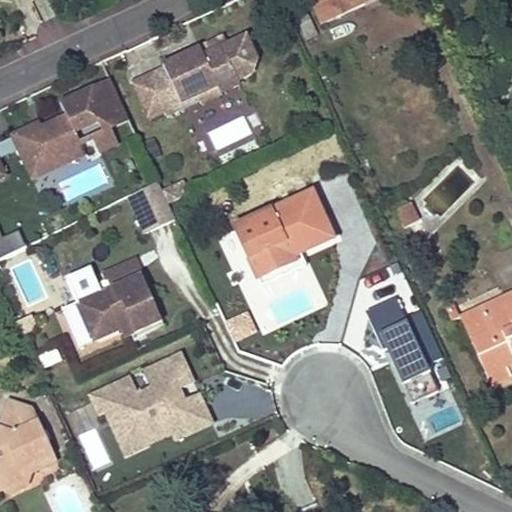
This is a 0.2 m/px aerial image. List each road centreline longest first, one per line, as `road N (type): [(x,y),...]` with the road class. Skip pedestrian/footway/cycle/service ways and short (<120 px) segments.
road 1 (residential): [(494,511),(392,462),(364,440),(330,392)]
road 2 (residential): [(183,0),(0,84)]
